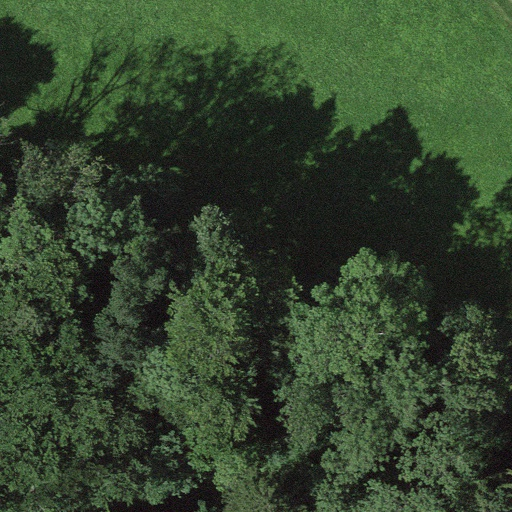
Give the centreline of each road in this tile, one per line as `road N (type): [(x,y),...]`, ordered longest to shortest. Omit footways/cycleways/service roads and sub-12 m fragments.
road 1 (track): [(511,250),(370,150),(70,74),(0,76)]
road 2 (track): [(0,187),(305,511)]
